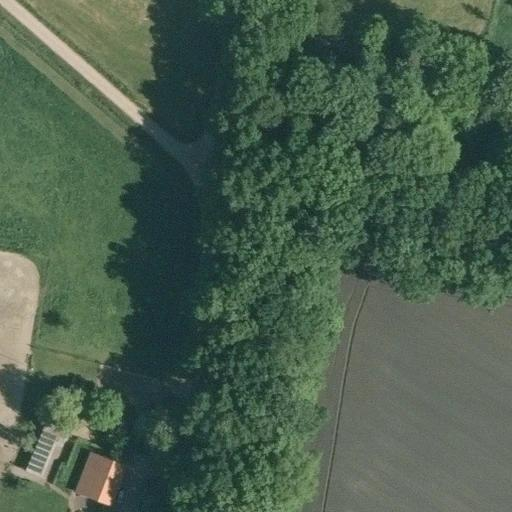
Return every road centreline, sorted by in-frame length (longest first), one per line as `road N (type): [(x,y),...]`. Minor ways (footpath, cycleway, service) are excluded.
road 1 (track): [(173,511),(201,171),(1,0)]
road 2 (track): [(511,101),(312,24),(268,18),(243,28),(219,73),(201,171)]
